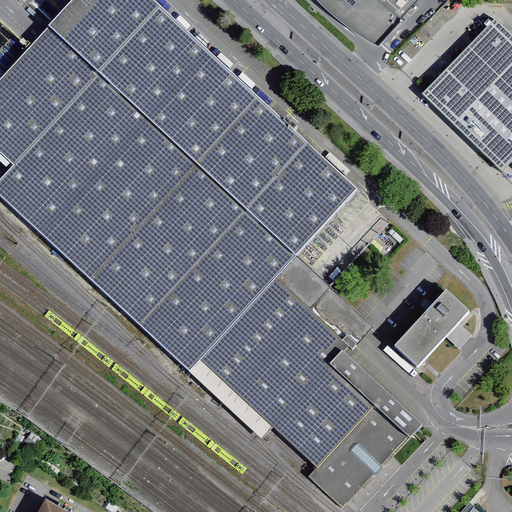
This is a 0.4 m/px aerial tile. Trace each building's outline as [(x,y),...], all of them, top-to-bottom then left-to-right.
[(357,194),(147,0),(76,0),(0,82),(0,153),(16,168),(0,184),(0,197),(190,375),(196,368),(197,367),(201,362),(296,259),(357,194)] [(324,0),(352,25),(385,46),(391,32),(402,20),(421,0),(324,0)] [(511,163),(511,34),(492,16),(419,89),(504,172),(511,163)] [(373,329),(296,259),(201,362),(274,430),(318,471),(310,479),(343,509),(422,426),(348,358),(373,329)] [(480,312),(458,293),(411,346),(433,365),(480,312)] [(270,434),(274,430),(201,362),(197,367),(196,368),(190,375),(256,437),(262,443),(270,434)] [(62,511),(47,503),(41,511),(62,511)]
